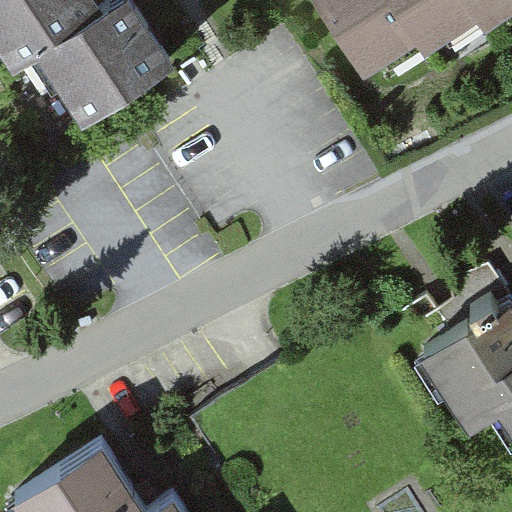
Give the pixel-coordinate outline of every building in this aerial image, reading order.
[(74,0),(0,0),(0,92),(11,109),(40,89),(87,158),(174,99),(118,15),(95,30),(74,0)] [(292,0),(355,100),(412,64),(372,0),(292,0)] [(372,0),(412,64),(417,73),(472,40),(447,0),(372,0)] [(511,0),(447,0),(472,40),(480,53),(511,33),(511,0)] [(511,333),(488,301),(396,370),(446,436),(472,416),(511,469),(511,333)] [(202,511),(171,467),(143,487),(103,429),(8,495),(19,511),(202,511)]
